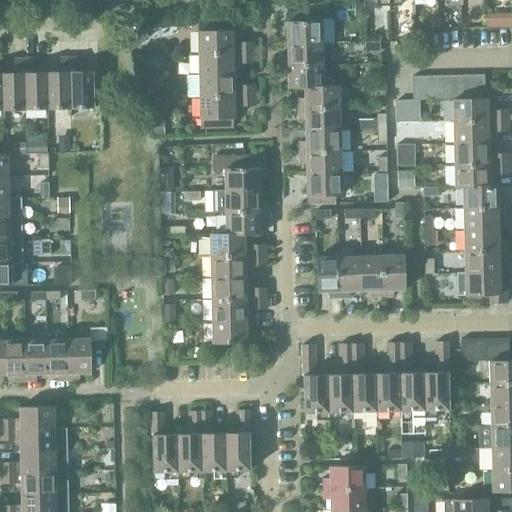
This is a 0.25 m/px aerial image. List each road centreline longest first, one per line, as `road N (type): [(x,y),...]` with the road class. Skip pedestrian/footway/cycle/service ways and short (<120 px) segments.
road 1 (residential): [(289,329),(511,325)]
road 2 (residential): [(121,396),(268,394)]
road 3 (residential): [(121,396),(0,398)]
road 4 (residential): [(392,62),(511,59)]
